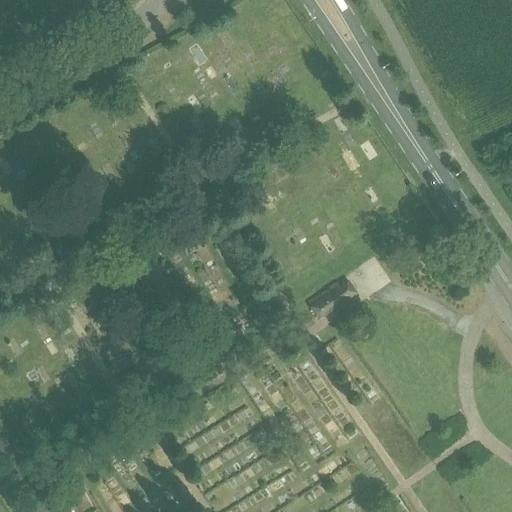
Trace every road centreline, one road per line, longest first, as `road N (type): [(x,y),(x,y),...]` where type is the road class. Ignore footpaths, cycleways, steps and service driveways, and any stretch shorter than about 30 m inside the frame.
road 1 (primary): [(306,0),(448,208),(482,242)]
road 2 (primary): [(482,242),(337,0)]
road 3 (unclassified): [(156,0),(128,27),(0,94)]
